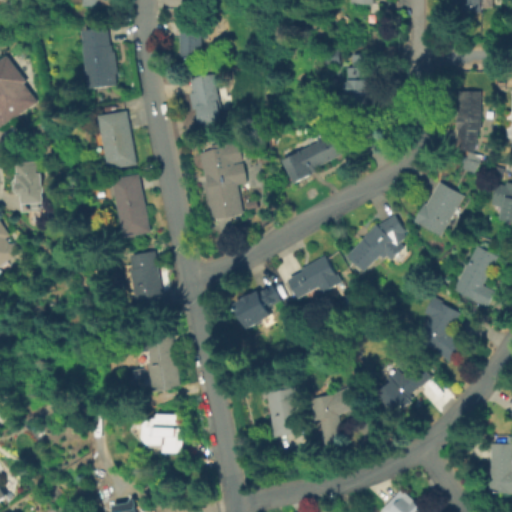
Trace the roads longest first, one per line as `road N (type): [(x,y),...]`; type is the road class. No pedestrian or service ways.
road 1 (residential): [(138,0),(144,68),(237,511)]
road 2 (residential): [(419,0),(419,127),(407,158),(247,256),(185,279)]
road 3 (residential): [(511,338),(465,401),(403,460),(367,478),(236,504)]
